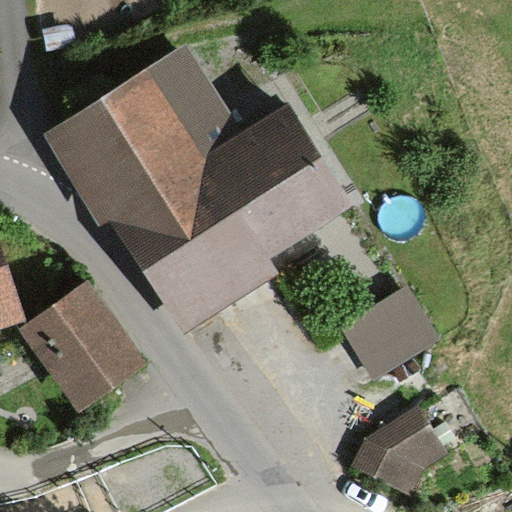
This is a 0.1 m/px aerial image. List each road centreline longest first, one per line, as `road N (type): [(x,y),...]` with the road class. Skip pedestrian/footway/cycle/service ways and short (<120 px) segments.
road 1 (tertiary): [(0,185),(78,224),(154,290),(301,511)]
road 2 (unknown): [(0,168),(25,68),(17,0)]
road 3 (unknown): [(235,511),(286,489),(395,511)]
